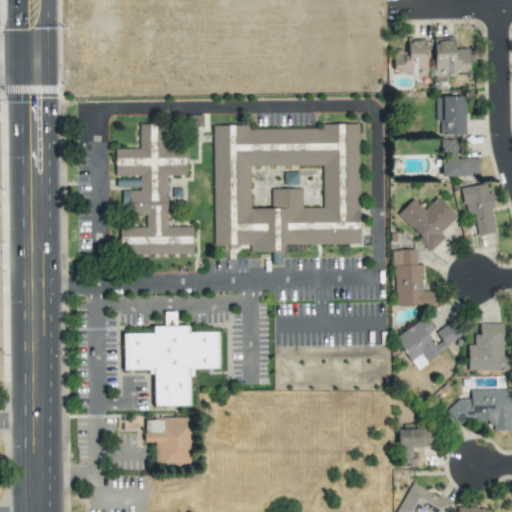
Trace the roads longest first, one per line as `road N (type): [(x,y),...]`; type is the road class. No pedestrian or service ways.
road 1 (residential): [(39,511),(32,0)]
road 2 (residential): [(511,159),(499,96),(499,0)]
